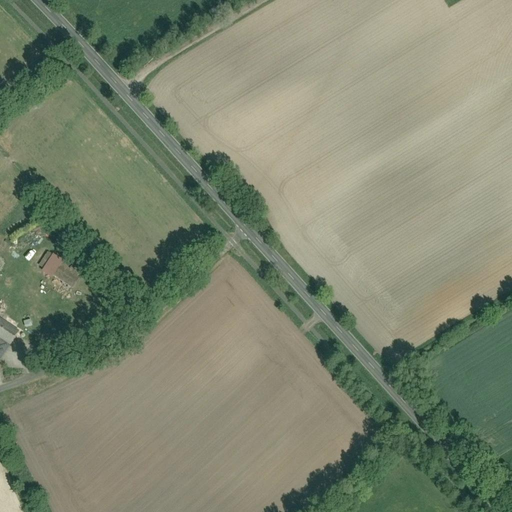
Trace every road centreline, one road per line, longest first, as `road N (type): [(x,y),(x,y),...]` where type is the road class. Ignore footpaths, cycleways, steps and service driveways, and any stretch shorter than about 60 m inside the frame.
road 1 (tertiary): [(246,226),(507,511)]
road 2 (tertiary): [(39,0),(246,226)]
road 3 (residential): [(246,226),(111,347),(0,389)]
